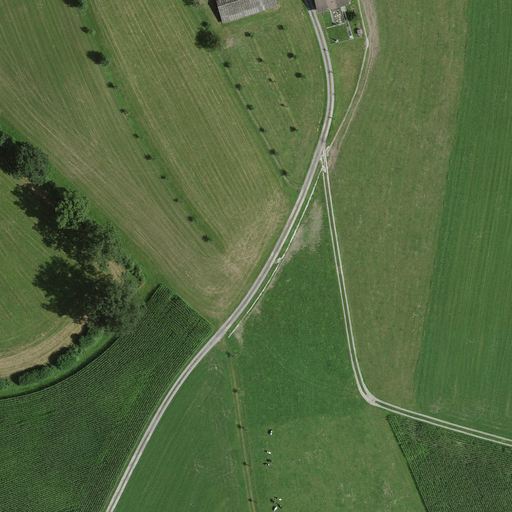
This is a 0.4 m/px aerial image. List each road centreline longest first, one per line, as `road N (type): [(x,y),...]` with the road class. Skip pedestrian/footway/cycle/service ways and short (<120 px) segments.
road 1 (track): [(108,511),(171,394),(271,260),(321,146),(331,108),(328,72),(307,0)]
road 2 (track): [(321,146),(363,391),(375,404),(511,445)]
